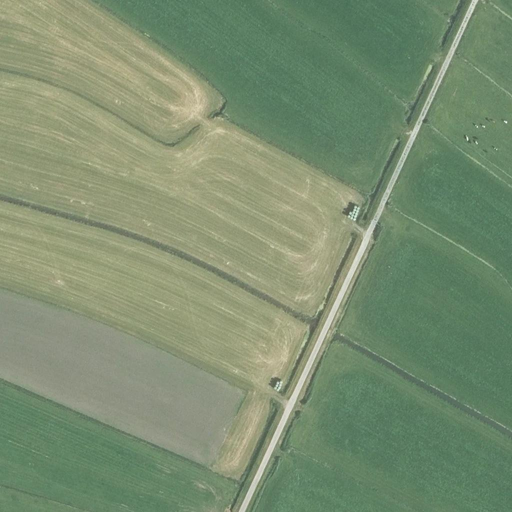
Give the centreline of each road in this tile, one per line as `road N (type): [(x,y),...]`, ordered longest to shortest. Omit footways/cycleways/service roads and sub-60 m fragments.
road 1 (unclassified): [(242,511),(375,220)]
road 2 (unclassified): [(475,0),(375,220)]
